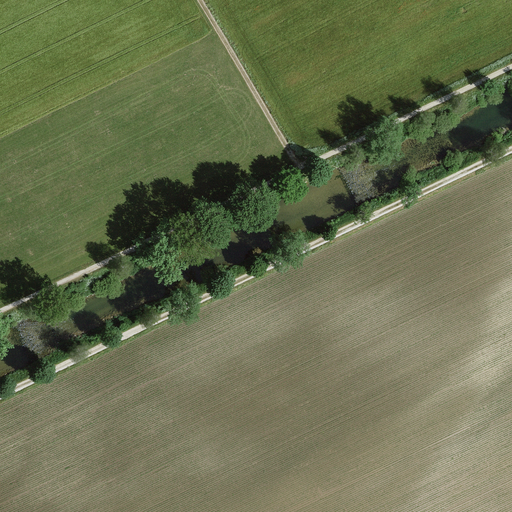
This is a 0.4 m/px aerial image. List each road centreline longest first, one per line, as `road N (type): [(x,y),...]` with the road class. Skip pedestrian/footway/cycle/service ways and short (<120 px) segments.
road 1 (track): [(0,397),(511,150)]
road 2 (track): [(511,66),(0,311)]
road 3 (track): [(200,0),(299,167)]
